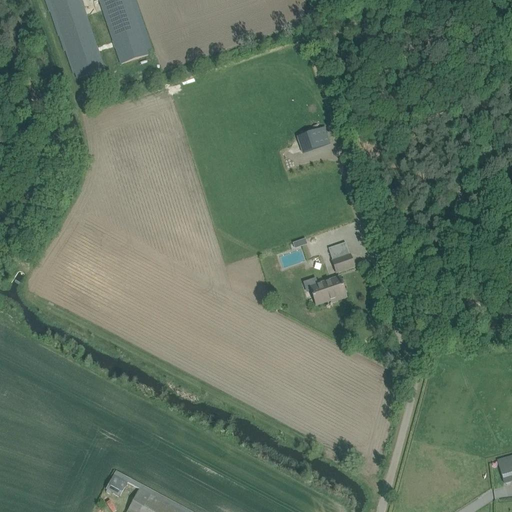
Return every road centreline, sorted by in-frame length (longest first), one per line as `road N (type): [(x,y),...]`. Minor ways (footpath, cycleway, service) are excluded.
road 1 (track): [(511,23),(493,56),(422,357)]
road 2 (unclassified): [(382,511),(422,357)]
